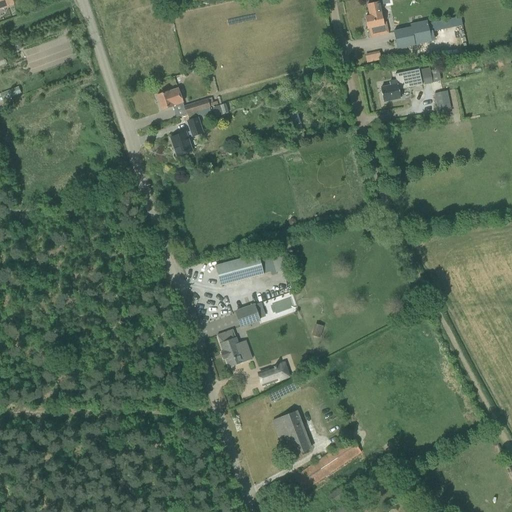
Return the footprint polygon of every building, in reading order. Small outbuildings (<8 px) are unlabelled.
[(0,0),(0,9),(14,4),(12,0),(0,0)] [(365,17),(367,29),(384,25),(379,2),(367,4),(370,16),(365,17)] [(411,28),(393,31),(397,49),(432,42),(428,24),(427,21),(426,21),(410,25),(411,28)] [(20,41),(12,44),(14,48),(17,50),(22,48),(20,41)] [(378,52),(364,56),(365,62),(380,59),(378,52)] [(429,68),(421,70),(424,85),(432,83),(432,82),(429,71),(429,70),(429,68)] [(390,86),(380,88),(383,102),(393,99),(400,98),(399,90),(410,87),(422,85),(419,69),(395,74),(396,81),(389,83),(390,86)] [(157,96),(162,110),(174,106),(183,103),(178,89),(157,96)] [(434,94),(438,112),(451,109),(447,91),(434,94)] [(188,114),(188,115),(209,109),(209,108),(210,108),(209,107),(218,104),(217,102),(213,103),(211,98),(182,107),(185,115),(188,114)] [(213,108),(216,116),(228,113),(225,104),(213,108)] [(188,115),(189,118),(200,115),(201,116),(211,113),(209,109),(188,115)] [(297,112),(289,114),(293,126),(296,125),(298,131),(301,130),(300,124),(301,124),(297,112)] [(185,133),(171,138),(177,156),(192,151),(187,138),(193,136),(193,137),(202,133),(197,118),(187,121),(191,131),(185,133)] [(215,266),(220,286),(271,272),(272,275),(276,274),(275,273),(290,269),(284,247),(215,266)] [(235,312),(240,327),(260,320),(260,319),(265,317),(261,303),(235,312)] [(315,324),(311,335),(320,338),(323,326),(315,324)] [(233,330),(217,336),(220,344),(222,351),(220,352),(223,360),(225,359),(228,367),(252,359),(247,346),(247,345),(240,347),(238,343),(236,338),(233,330)] [(305,354),(302,362),(309,364),(312,357),(305,354)] [(262,386),(289,376),(284,364),(276,367),(276,369),(259,376),(262,386)] [(286,435),(294,454),(310,448),(296,412),(273,421),(279,437),(286,435)] [(303,486),(306,490),(361,453),(351,438),(293,477),(300,488),(303,486)] [(284,485),(289,496),(300,492),(295,481),(284,485)] [(329,495),(335,504),(348,494),(342,486),(329,495)]
